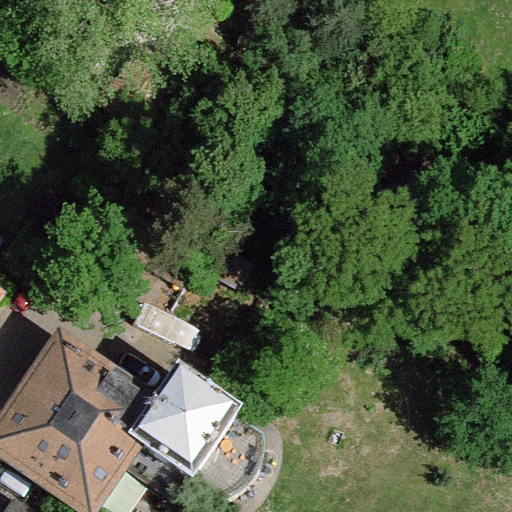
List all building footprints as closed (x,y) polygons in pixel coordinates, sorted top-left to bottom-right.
[(149,60),(107,108),(136,134),(178,87),(149,60)] [(424,201),(393,190),(383,221),(414,231),(424,201)] [(158,221),(114,195),(99,222),(143,248),(158,221)] [(64,351),(0,443),(0,460),(74,511),(101,511),(127,476),(176,510),(192,488),(238,421),(181,383),(158,416),(64,351)] [(264,442),(238,421),(192,488),(220,508),(237,500),(255,483),(263,464),(264,442)]
